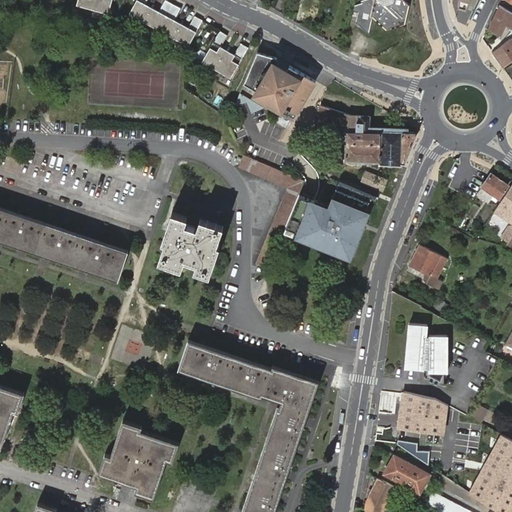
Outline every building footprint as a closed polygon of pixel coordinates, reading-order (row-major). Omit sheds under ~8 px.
[(108,13),(111,0),(77,0),(76,4),(108,13)] [(174,19),(180,8),(165,0),(159,11),(145,3),(146,0),(136,0),(129,13),(188,46),(202,20),(195,16),(188,27),(174,19)] [(375,0),(372,15),(386,27),(404,24),(408,6),(401,0),(375,0)] [(457,0),(457,8),(465,10),(469,0),(457,0)] [(511,0),(499,0),(498,3),(501,5),(511,11),(511,0)] [(368,33),(372,15),(359,4),(354,21),(368,33)] [(511,11),(501,5),(489,28),(501,34),(506,24),(511,26),(511,11)] [(230,78),(248,48),(241,43),(234,54),(221,46),(227,35),(220,31),(202,61),(230,78)] [(511,40),(510,38),(491,53),(501,67),(511,59),(511,40)] [(257,95),(296,118),(318,82),(278,58),(259,53),(246,85),(259,92),(257,95)] [(405,163),(417,131),(408,131),(369,129),(369,126),(369,115),(350,114),(322,103),(320,128),(346,130),(345,160),(405,163)] [(340,167),(341,149),(331,149),(330,167),(340,167)] [(259,263),(272,268),(287,233),(303,197),(303,196),(307,181),(255,160),(242,153),(237,167),(289,188),(259,263)] [(382,190),(386,180),(365,171),(361,181),(382,190)] [(507,184),(491,173),(482,187),(499,198),(507,184)] [(511,180),(491,213),(511,225),(511,180)] [(356,260),(380,198),(343,183),(333,208),(303,196),(303,197),(287,233),(356,260)] [(12,212),(0,207),(0,233),(4,235),(12,212)] [(118,278),(127,251),(97,241),(95,248),(86,245),(85,247),(72,243),(75,233),(59,228),(57,235),(26,224),(28,217),(12,212),(4,235),(21,241),(23,236),(31,238),(30,240),(45,245),(45,243),(53,246),(51,251),(80,261),(82,256),(91,259),(89,264),(88,268),(118,278)] [(161,241),(164,242),(165,243),(174,213),(170,212),(161,241)] [(160,254),(160,255),(166,258),(166,259),(182,265),(184,259),(195,263),(193,269),(206,274),(211,260),(216,245),(219,237),(196,229),(196,228),(184,224),(186,217),(174,213),(165,243),(164,242),(160,254)] [(59,228),(28,217),(26,224),(57,235),(59,228)] [(199,218),(196,228),(196,229),(219,237),(222,226),(199,218)] [(506,244),(511,234),(511,230),(509,228),(501,241),(506,244)] [(95,248),(97,241),(75,233),(72,243),(85,247),(86,245),(95,248)] [(23,236),(21,241),(51,251),(53,246),(45,243),(45,245),(30,240),(31,238),(23,236)] [(440,270),(447,257),(419,243),(408,264),(425,273),(422,280),(438,289),(445,273),(440,270)] [(211,260),(206,274),(209,275),(214,261),(219,246),(216,245),(211,260)] [(166,258),(160,255),(158,261),(181,269),(182,265),(166,259),(166,258)] [(286,279),(285,292),(297,293),(298,280),(286,279)] [(436,298),(432,305),(444,312),(448,305),(436,298)] [(425,344),(425,338),(427,324),(408,322),(403,368),(423,369),(424,356),(426,356),(427,344),(425,344)] [(430,334),(430,338),(430,362),(448,362),(448,335),(430,334)] [(214,357),(216,349),(187,340),(178,366),(207,376),(210,369),(226,374),(230,362),(214,357)] [(207,376),(277,399),(279,393),(248,382),(247,385),(231,380),(238,357),(216,349),(214,357),(230,362),(226,374),(210,369),(207,376)] [(252,369),(254,362),(238,357),(231,380),(247,385),(248,382),(279,393),(277,399),(280,401),(285,403),(301,408),(304,401),(302,400),(307,384),(285,376),(283,380),(252,369)] [(285,403),(280,418),(284,420),(287,411),(298,415),(296,424),(303,426),(317,383),(254,362),(252,369),(283,380),(285,376),(307,384),(302,400),(304,401),(301,408),(285,403)] [(430,362),(430,370),(430,372),(448,373),(448,362),(430,362)] [(0,445),(3,446),(14,410),(18,412),(23,395),(25,391),(0,382),(0,445)] [(436,396),(401,391),(397,428),(445,435),(449,403),(436,396)] [(394,444),(398,393),(375,392),(372,442),(394,444)] [(477,402),(470,415),(480,421),(488,408),(477,402)] [(280,418),(274,434),(297,442),(303,426),(296,424),(298,415),(287,411),(284,420),(280,418)] [(153,497),(166,460),(172,462),(177,446),(179,442),(140,429),(141,426),(125,421),(121,420),(109,456),(104,453),(100,464),(97,473),(135,485),(133,491),(149,496),(153,497)] [(511,511),(511,439),(500,432),(468,492),(498,511),(511,511)] [(270,447),(293,455),(297,442),(274,434),(270,447)] [(398,440),(397,445),(429,466),(429,451),(418,451),(418,443),(398,440)] [(253,497),(248,510),(252,511),(274,511),(277,502),(270,499),(280,468),(288,471),(293,455),(270,447),(264,462),(269,464),(266,473),(265,473),(260,486),(262,487),(259,496),(254,494),(253,497)] [(429,474),(394,454),(384,473),(419,492),(429,474)] [(264,462),(254,494),(259,496),(262,487),(260,486),(265,473),(266,473),(269,464),(264,462)] [(270,499),(277,502),(288,471),(280,468),(270,499)] [(394,487),(376,477),(366,501),(364,511),(376,511),(378,508),(384,511),(394,487)] [(473,511),(468,509),(433,491),(433,490),(426,503),(444,511),(473,511)] [(55,511),(57,508),(41,503),(38,502),(33,511),(55,511)]
